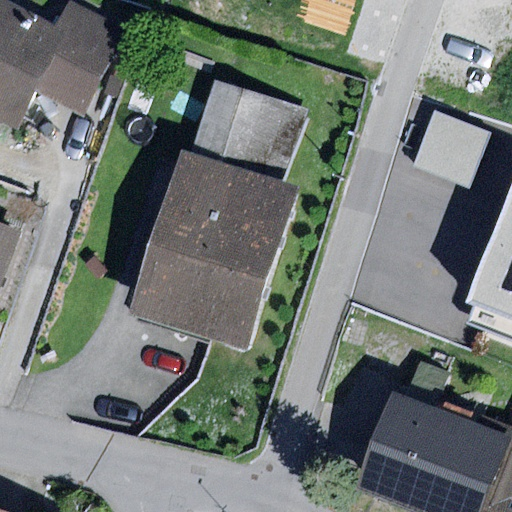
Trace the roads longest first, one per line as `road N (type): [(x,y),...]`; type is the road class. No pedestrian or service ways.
road 1 (residential): [(271,496),(427,0)]
road 2 (residential): [(0,438),(177,481)]
